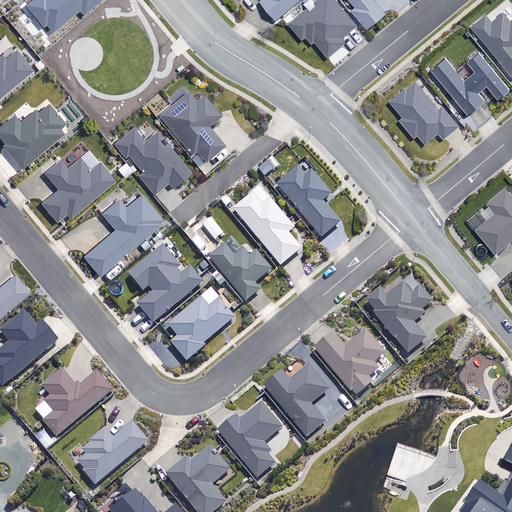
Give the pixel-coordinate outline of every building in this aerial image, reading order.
[(48,26),(53,32),(80,10),(85,16),(104,0),(32,0),(26,5),(45,28),(48,26)] [(301,0),(262,0),(261,1),(278,21),(301,0)] [(357,26),(335,0),(321,0),(291,26),(303,41),(309,36),(328,58),(344,44),(341,40),(357,26)] [(351,0),(357,7),(354,10),(369,29),(387,14),(374,0),(351,0)] [(511,2),(510,0),(507,0),(473,29),(511,76),(511,2)] [(0,98),(32,71),(12,47),(0,56),(0,98)] [(511,92),(480,54),(469,64),(477,73),(465,83),(446,60),(432,72),(470,117),(486,103),(478,94),(487,87),(499,101),(511,92)] [(205,159),(208,162),(225,147),(209,128),(221,117),(204,97),(197,103),(180,82),(165,95),(174,106),(160,117),(192,155),(196,152),(203,160),(205,159)] [(452,112),(446,104),(438,110),(417,83),(392,102),(403,117),(400,120),(421,147),(438,133),(443,139),(459,127),(449,114),(452,112)] [(65,125),(49,105),(39,114),(36,111),(21,123),(15,116),(0,128),(0,141),(21,168),(63,134),(59,130),(65,125)] [(145,143),(132,128),(113,144),(125,159),(128,157),(140,172),(136,175),(153,195),(167,183),(172,190),(191,174),(156,133),(145,143)] [(90,173),(80,160),(68,170),(61,161),(45,174),(59,191),(42,204),(57,222),(66,214),(70,219),(115,182),(100,165),(90,173)] [(333,198),(306,165),(277,188),(321,242),(341,226),(324,205),(333,198)] [(295,231),(262,190),(236,212),(282,268),(302,251),(289,236),(295,231)] [(511,195),(507,190),(488,206),(495,215),(476,230),(496,254),(511,240),(511,195)] [(164,222),(142,196),(126,209),(119,201),(102,215),(116,231),(84,257),(100,276),(164,222)] [(250,260),(235,241),(211,260),(245,304),(260,292),(256,286),(274,272),(259,253),(250,260)] [(186,275),(165,250),(131,278),(149,300),(139,308),(153,326),(204,285),(192,270),(186,275)] [(0,288),(0,317),(29,294),(15,276),(0,288)] [(415,325),(425,315),(423,313),(433,304),(421,290),(414,297),(405,287),(389,300),(383,293),(367,306),(408,356),(427,340),(415,325)] [(211,311),(201,300),(170,328),(179,338),(172,345),(190,365),(206,350),(204,349),(236,320),(221,303),(211,311)] [(38,330),(26,316),(3,335),(12,346),(0,355),(0,384),(4,389),(59,343),(44,325),(38,330)] [(385,355),(367,333),(347,350),(335,336),(317,351),(356,398),(372,384),(368,379),(378,371),(373,365),(385,355)] [(329,391),(310,369),(290,385),(283,376),(266,391),(306,439),(325,423),(311,406),(329,391)] [(80,392),(64,372),(44,389),(52,398),(47,403),(57,414),(45,424),(57,439),(113,393),(99,376),(80,392)] [(282,430),(261,403),(249,413),(251,415),(247,419),(244,415),(219,435),(256,480),(275,465),(267,456),(271,452),(264,445),(282,430)] [(78,465),(96,487),(150,442),(135,424),(115,442),(106,432),(82,452),(87,458),(78,465)] [(511,511),(511,448),(507,460),(511,462),(511,477),(503,497),(480,481),(456,511),(511,511)] [(230,472),(212,450),(194,465),(190,460),(168,478),(196,511),(216,511),(226,504),(212,487),(230,472)] [(180,511),(177,508),(172,511),(154,511),(137,492),(113,511),(180,511)]
